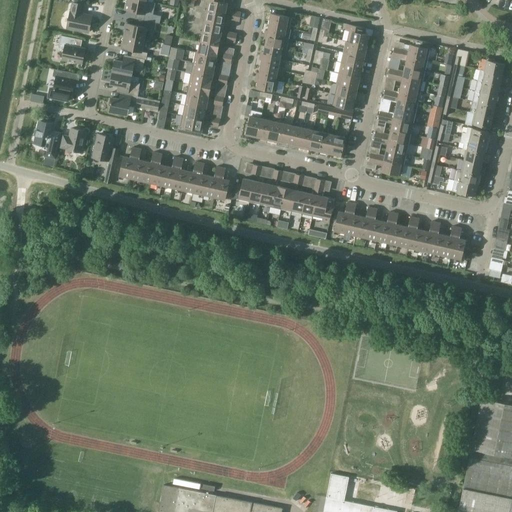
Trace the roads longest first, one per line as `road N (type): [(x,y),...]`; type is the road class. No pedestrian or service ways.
road 1 (unclassified): [(511,295),(0,164)]
road 2 (residential): [(351,176),(386,28),(379,0)]
road 3 (residential): [(227,148),(248,0)]
road 4 (residential): [(492,213),(351,176)]
road 5 (residential): [(227,148),(87,115)]
road 6 (residential): [(351,176),(227,148)]
